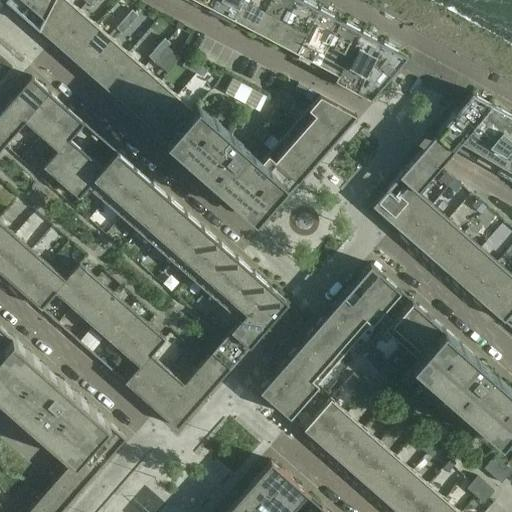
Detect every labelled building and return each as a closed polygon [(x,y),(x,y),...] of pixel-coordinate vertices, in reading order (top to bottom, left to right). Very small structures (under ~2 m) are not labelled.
[(262,160),(231,134),(197,104),(193,109),(68,0),(204,0),(338,70),(334,78),(370,97),(407,55),(356,28),(304,0),(303,0),(6,0),(260,223),(356,113),(320,94),(262,160)] [(132,10),(124,19),(130,24),(138,15),(132,10)] [(122,33),(130,24),(124,19),(116,28),(122,33)] [(164,38),(156,47),(162,53),(170,44),(164,38)] [(155,62),(162,53),(156,47),(148,56),(155,62)] [(182,66),(193,71),(197,64),(186,58),(182,66)] [(207,69),(197,64),(193,71),(203,77),(207,69)] [(265,95),(224,72),(216,86),(258,109),(265,95)] [(32,76),(3,108),(22,125),(24,123),(23,122),(24,121),(49,92),(32,76)] [(298,83),(294,90),(305,95),(309,88),(298,83)] [(458,142),(493,103),(472,91),(435,134),(453,150),(459,143),(458,142)] [(49,92),(24,121),(25,121),(41,136),(66,107),(49,92)] [(295,99),(291,97),(287,95),(282,106),(289,109),(295,99)] [(480,154),(511,117),(511,113),(493,103),(458,142),(459,143),(476,157),(475,158),(476,159),(480,154)] [(66,107),(41,136),(57,150),(58,150),(66,141),(67,142),(84,123),(66,107)] [(0,150),(22,125),(3,108),(0,112),(0,150)] [(281,114),(278,113),(274,111),(268,121),(275,125),(281,114)] [(501,167),(511,154),(511,117),(480,154),(498,170),(497,171),(498,172),(502,167),(501,167)] [(267,130),(265,129),(260,126),(254,137),(261,141),(267,130)] [(453,150),(435,134),(425,144),(372,205),(389,220),(416,190),(417,191),(447,157),(453,150)] [(57,150),(43,166),(61,182),(83,156),(67,142),(66,141),(58,150),(57,150)] [(100,171),(87,186),(88,187),(91,189),(104,201),(134,166),(116,151),(99,170),(100,171)] [(511,154),(501,167),(502,167),(511,176),(511,154)] [(83,156),(61,182),(79,197),(88,187),(87,186),(100,171),(99,170),(83,156)] [(134,166),(104,201),(121,215),(151,181),(134,166)] [(151,181),(121,215),(138,230),(168,196),(151,181)] [(406,234),(432,204),(417,191),(416,190),(389,220),(406,234)] [(168,196),(138,230),(155,245),(185,211),(168,196)] [(422,249),(449,218),(432,204),(406,234),(422,249)] [(185,211),(155,245),(172,260),(202,226),(185,211)] [(438,263),(465,233),(449,218),(422,249),(438,263)] [(0,221),(0,250),(15,234),(0,221)] [(202,226),(172,260),(189,275),(219,241),(202,226)] [(454,277),(481,247),(465,233),(438,263),(454,277)] [(15,234),(0,250),(0,271),(6,278),(32,249),(15,234)] [(219,241),(189,275),(206,290),(236,256),(219,241)] [(471,292),(497,261),(481,247),(454,277),(471,292)] [(32,249),(6,278),(23,293),(49,264),(32,249)] [(236,256),(206,290),(223,305),(253,270),(236,256)] [(487,306),(511,277),(511,274),(497,261),(471,292),(487,306)] [(65,278),(57,288),(58,289),(75,303),(97,277),(80,263),(79,262),(65,278)] [(49,264),(23,293),(41,308),(58,289),(57,288),(65,278),(49,264)] [(370,264),(356,280),(386,306),(400,290),(370,264)] [(253,270),(223,305),(239,319),(240,320),(270,286),(253,270)] [(97,277),(75,303),(91,318),(114,292),(97,277)] [(511,277),(487,306),(504,321),(511,311),(511,277)] [(372,322),(386,306),(356,280),(342,296),(372,322)] [(114,292),(91,318),(108,333),(131,307),(114,292)] [(359,338),(372,322),(342,296),(328,311),(359,338)] [(402,345),(428,315),(411,300),(411,301),(385,330),(402,345)] [(131,307),(108,333),(125,348),(148,322),(131,307)] [(345,353),(359,338),(328,311),(315,327),(345,353)] [(417,358),(444,328),(428,315),(402,345),(417,358)] [(148,322),(125,348),(142,362),(143,363),(151,353),(151,354),(166,338),(148,322)] [(0,511),(58,511),(125,436),(0,325),(0,511)] [(345,353),(315,327),(301,343),(331,369),(345,353)] [(511,426),(511,388),(444,328),(417,358),(411,364),(500,442),(505,436),(504,435),(511,426)] [(233,364),(238,358),(249,346),(230,329),(220,341),(214,348),(187,379),(205,395),(233,364)] [(331,369),(301,343),(287,358),(317,385),(331,369)] [(383,357),(372,348),(365,356),(376,366),(383,357)] [(142,362),(124,381),(142,397),(168,368),(151,354),(151,353),(143,363),(142,362)] [(383,357),(376,366),(385,374),(393,366),(383,357)] [(304,400),(317,385),(287,358),(274,374),(304,400)] [(168,368),(142,397),(159,412),(185,383),(184,382),(168,368)] [(355,390),(363,381),(352,371),(344,379),(355,390)] [(289,416),(304,400),(274,374),(259,390),(289,416)] [(185,383),(159,412),(177,428),(205,395),(187,379),(186,379),(185,381),(186,382),(185,383)] [(363,381),(355,390),(365,399),(373,390),(363,381)] [(320,444),(348,412),(330,398),(303,429),(320,444)] [(399,428),(407,419),(397,410),(388,419),(399,428)] [(336,458),(364,427),(348,412),(320,444),(336,458)] [(353,472),(380,441),(364,427),(336,458),(353,472)] [(422,449),(432,457),(439,449),(429,440),(422,449)] [(369,486),(396,455),(380,441),(353,472),(369,486)] [(385,501),(412,469),(396,455),(369,486),(385,501)] [(501,483),(511,471),(494,456),(484,468),(501,483)] [(443,467),(448,472),(456,463),(451,459),(443,467)] [(256,476),(292,508),(307,492),(271,460),(256,476)] [(398,511),(403,511),(429,484),(412,469),(385,501),(398,511)] [(243,492),(265,511),(288,511),(292,508),(256,476),(243,492)] [(467,488),(484,503),(494,491),(477,476),(467,488)] [(432,511),(445,498),(429,484),(403,511),(432,511)] [(229,508),(234,511),(265,511),(243,492),(229,508)] [(460,511),(445,498),(432,511),(460,511)]
